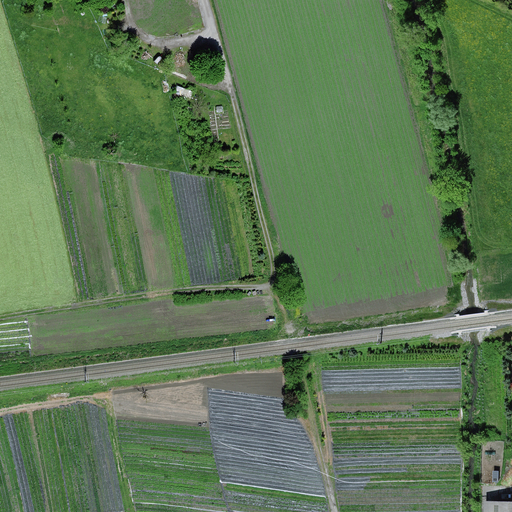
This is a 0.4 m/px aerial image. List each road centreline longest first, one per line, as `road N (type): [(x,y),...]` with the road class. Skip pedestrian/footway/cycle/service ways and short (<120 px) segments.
road 1 (track): [(211,0),(275,281)]
road 2 (track): [(0,316),(113,292),(275,281)]
road 3 (track): [(306,376),(332,511)]
